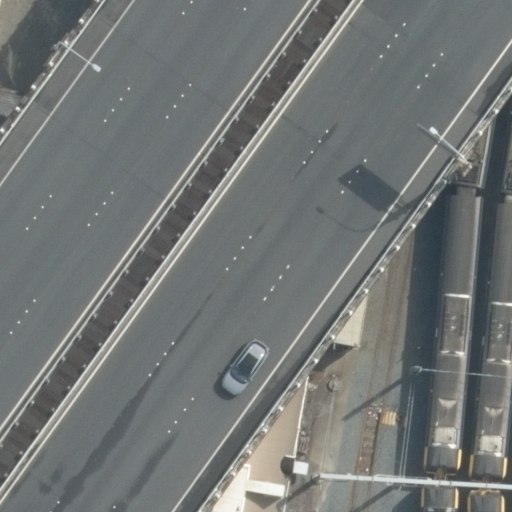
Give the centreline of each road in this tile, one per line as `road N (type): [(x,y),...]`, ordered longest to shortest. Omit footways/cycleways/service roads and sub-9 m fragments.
road 1 (motorway): [(403,0),(34,511)]
road 2 (motorway): [(0,333),(241,0)]
